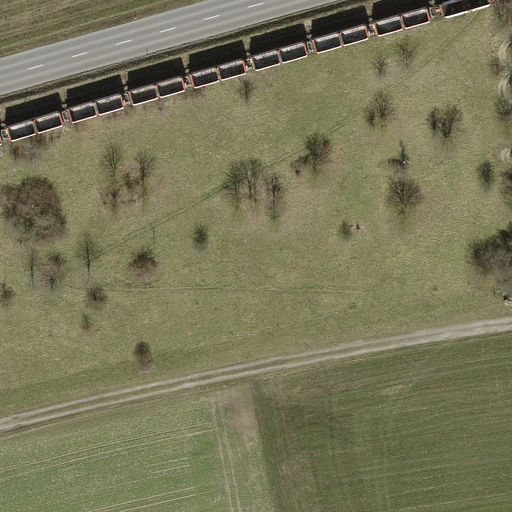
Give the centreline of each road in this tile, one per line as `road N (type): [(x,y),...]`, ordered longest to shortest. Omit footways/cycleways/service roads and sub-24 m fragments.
road 1 (track): [(511,320),(351,342),(0,423)]
road 2 (track): [(420,0),(0,119)]
road 3 (secondary): [(0,77),(271,0)]
